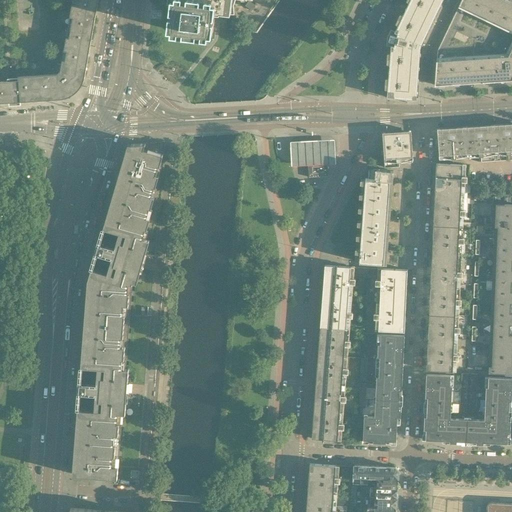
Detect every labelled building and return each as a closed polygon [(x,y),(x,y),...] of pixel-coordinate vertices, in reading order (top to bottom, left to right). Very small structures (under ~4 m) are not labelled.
[(98,0),(75,0),(75,5),(72,4),(70,17),(73,18),(71,28),(93,31),(98,0)] [(215,0),(172,0),(172,1),(172,2),(172,6),(171,6),(169,26),(172,30),(209,35),(213,32),(215,12),(215,0)] [(215,0),(215,12),(220,12),(220,11),(231,13),(232,0),(246,0),(248,0),(215,0)] [(391,46),(386,97),(413,99),(417,48),(415,47),(416,42),(418,44),(439,0),(409,0),(394,32),(397,33),(396,37),(390,35),(388,41),(395,43),(394,46),(391,46)] [(511,80),(511,3),(504,0),(461,0),(437,51),(436,85),(511,80)] [(93,31),(71,28),(69,38),(66,37),(64,51),(67,51),(65,61),(62,60),(60,71),(85,75),(93,31)] [(85,75),(60,71),(57,74),(58,99),(61,99),(64,99),(65,98),(68,97),(69,97),(72,95),(76,93),(79,89),(82,86),(83,83),(85,76),(85,75)] [(57,74),(18,77),(18,80),(20,102),(58,99),(57,74)] [(9,81),(0,81),(0,103),(20,102),(18,80),(9,81)] [(511,123),(491,125),(491,127),(493,161),(511,159),(511,123)] [(493,161),(491,127),(491,125),(463,127),(463,129),(465,158),(478,157),(478,162),(493,161)] [(465,158),(463,129),(463,127),(437,128),(439,160),(465,158)] [(382,132),(383,151),(384,167),(399,166),(399,163),(412,162),(412,157),(411,132),(409,130),(401,131),(402,132),(391,133),(391,132),(382,132)] [(334,139),(289,141),(290,149),(290,165),(335,163),(335,157),(334,145),(334,139)] [(128,339),(133,282),(136,283),(137,283),(140,271),(139,271),(142,260),(144,251),(146,252),(149,240),(158,210),(159,211),(165,142),(135,143),(131,144),(131,145),(128,144),(115,188),(96,252),(88,280),(83,337),(128,339)] [(327,176),(327,165),(327,162),(325,162),(325,163),(309,164),(309,163),(307,163),(308,177),(327,176)] [(439,164),(436,163),(434,195),(461,196),(461,182),(467,182),(467,176),(462,176),(462,165),(439,164)] [(365,178),(359,262),(383,264),(390,170),(368,169),(367,178),(365,178)] [(461,196),(434,195),(433,225),(459,227),(460,215),(465,216),(465,210),(460,210),(461,196)] [(511,373),(511,204),(496,204),(496,207),(495,216),(495,226),(490,334),(488,373),(511,373)] [(459,227),(433,225),(432,256),(458,257),(458,243),(464,243),(464,238),(459,238),(459,227)] [(458,257),(432,256),(430,287),(456,288),(457,277),(462,277),(462,271),(457,271),(458,257)] [(351,267),(324,265),(322,295),(348,297),(349,284),(355,284),(355,279),(350,278),(351,267)] [(380,280),(377,280),(375,280),(375,285),(380,285),(379,299),(406,300),(407,278),(407,269),(381,268),(380,280)] [(456,288),(430,287),(429,314),(455,316),(456,304),(461,305),(461,299),(456,299),(456,288)] [(348,297),(322,295),(320,327),(346,329),(347,317),(352,318),(352,312),(347,312),(348,297)] [(406,300),(379,299),(379,313),(374,313),(373,319),(379,319),(378,331),(404,332),(406,300)] [(455,316),(429,314),(428,342),(454,343),(454,332),(460,332),(460,327),(455,327),(455,316)] [(346,329),(320,327),(317,358),(344,360),(345,346),(350,346),(350,341),(345,340),(346,329)] [(404,335),(380,334),(380,344),(378,344),(378,345),(377,367),(379,368),(378,377),(402,378),(404,335)] [(118,471),(122,413),(125,413),(126,401),(125,401),(126,390),(126,381),(128,381),(129,369),(126,368),(128,339),(83,337),(81,366),(79,395),(73,474),(106,477),(117,478),(118,471)] [(454,343),(428,342),(426,370),(452,371),(453,360),(458,360),(458,354),(453,354),(454,343)] [(344,360),(317,358),(316,382),(342,384),(343,373),(348,374),(348,368),(343,368),(344,360)] [(466,409),(468,374),(461,373),(460,409),(466,409)] [(450,375),(426,374),(425,397),(427,397),(427,402),(451,403),(452,385),(450,385),(450,375)] [(476,393),(477,377),(477,374),(470,374),(469,409),(476,410),(476,396),(476,393)] [(402,378),(378,377),(376,376),(374,416),(397,417),(400,417),(401,410),(399,410),(400,391),(402,391),(402,378)] [(511,401),(511,381),(511,377),(488,377),(488,387),(486,387),(485,404),(509,405),(509,401),(511,401)] [(342,384),(316,382),(314,407),(340,408),(341,401),(346,401),(346,396),(341,396),(342,384)] [(466,442),(467,419),(450,418),(451,403),(427,402),(427,406),(425,406),(424,430),(426,430),(425,440),(449,441),(449,443),(456,443),(456,441),(466,442)] [(510,434),(510,421),(511,410),(509,410),(509,405),(485,404),(484,420),(467,419),(466,442),(476,442),(476,444),(483,444),(483,442),(507,444),(508,434),(510,434)] [(344,423),(342,423),(339,423),(340,408),(314,407),(311,438),(338,440),(339,429),(344,429),(344,423)] [(397,417),(374,416),(364,416),(362,442),(386,443),(386,441),(396,441),(397,417)] [(336,465),(309,463),(307,494),(333,496),(334,482),(340,483),(340,477),(335,477),(336,465)] [(368,484),(368,477),(369,466),(353,465),(352,484),(368,484)] [(395,467),(369,466),(368,477),(377,478),(398,479),(398,470),(395,467)] [(398,488),(398,479),(377,478),(376,487),(398,488)] [(397,498),(398,488),(376,487),(368,487),(367,497),(370,497),(397,498)] [(333,496),(307,494),(305,511),(337,511),(332,510),(333,496)] [(397,508),(397,498),(370,497),(370,507),(397,508)] [(511,511),(511,502),(497,502),(491,501),(490,502),(489,502),(488,502),(488,503),(487,504),(486,505),(486,506),(485,511),(511,511)]
